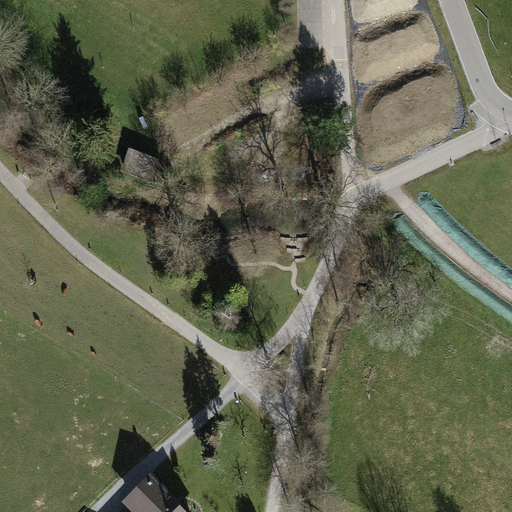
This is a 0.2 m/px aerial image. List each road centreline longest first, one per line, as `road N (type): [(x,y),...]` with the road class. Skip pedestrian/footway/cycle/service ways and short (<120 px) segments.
road 1 (track): [(244,377),(84,257),(0,170)]
road 2 (track): [(244,377),(99,511)]
road 3 (residential): [(511,112),(487,89),(452,0)]
road 4 (track): [(310,306),(288,425)]
road 5 (track): [(355,194),(310,306)]
